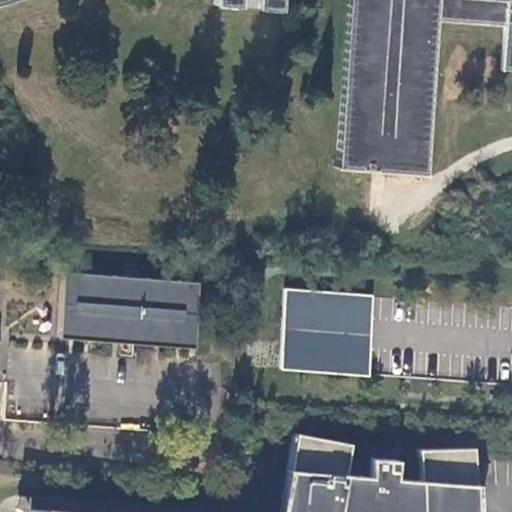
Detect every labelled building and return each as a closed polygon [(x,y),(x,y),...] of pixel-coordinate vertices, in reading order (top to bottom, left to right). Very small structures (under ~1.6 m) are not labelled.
[(0,0),(0,3),(9,0),(212,0),(212,5),(284,11),(285,0),(0,0)] [(511,0),(346,0),(332,168),(424,175),(436,22),(504,27),(500,70),(511,71),(511,0)] [(62,277),(57,333),(192,345),(196,287),(62,277)] [(511,306),(289,290),(281,366),(510,383),(511,360),(511,353),(511,341),(511,306)] [(348,445),(300,437),(283,511),(473,511),(471,449),(416,450),(417,480),(393,479),(394,460),(368,458),(366,476),(342,475),(348,445)]
